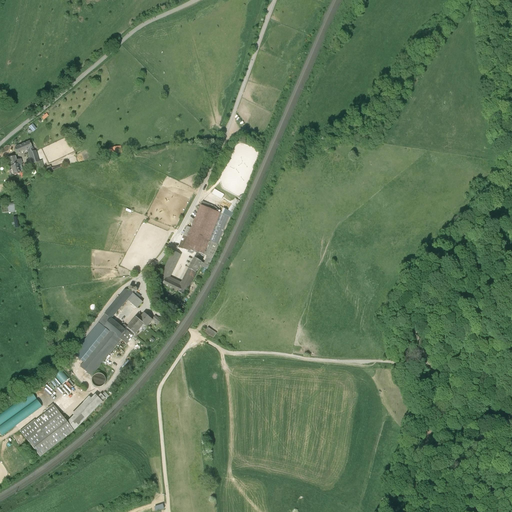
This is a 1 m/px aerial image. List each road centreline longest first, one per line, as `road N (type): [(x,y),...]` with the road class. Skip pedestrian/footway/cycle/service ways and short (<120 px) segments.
road 1 (unclassified): [(274,0),(200,189),(164,254),(138,276)]
road 2 (unclassified): [(0,143),(140,26),(195,0)]
road 3 (track): [(511,186),(499,191),(435,269),(414,306),(435,384)]
road 4 (track): [(167,511),(158,390),(195,333)]
road 5 (track): [(435,384),(437,412),(400,511)]
